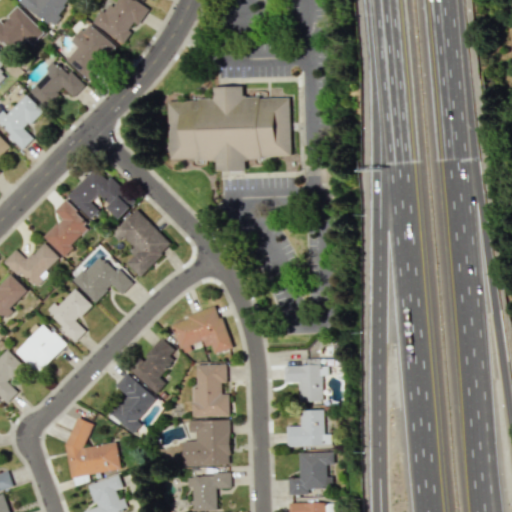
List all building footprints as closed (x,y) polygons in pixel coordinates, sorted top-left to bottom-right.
[(19,0),(19,1),(51,25),(70,0),(19,0)] [(93,23),(124,43),(131,32),(131,33),(148,8),(135,0),(117,0),(113,7),(107,2),(93,23)] [(32,44),(44,33),(18,6),(2,22),(0,20),(0,40),(1,40),(12,51),(26,38),(32,44)] [(88,79),(117,47),(88,22),(71,41),(77,47),(66,59),(88,79)] [(0,70),(9,61),(0,52),(0,70)] [(28,89),(45,106),(64,88),(73,97),(83,87),(57,61),(28,89)] [(169,160),(216,159),(216,170),(245,170),(245,157),(291,156),(290,96),(243,97),(242,86),(214,86),(214,99),(168,99),(169,160)] [(6,114),(5,113),(0,117),(0,125),(23,148),(33,138),(25,129),(43,111),(26,94),(6,114)] [(0,155),(10,146),(0,136),(0,155)] [(90,219),(99,210),(90,201),(97,195),(120,218),(136,201),(110,176),(106,180),(95,168),(67,195),(90,219)] [(44,235),(62,255),(91,227),(64,200),(54,210),(61,219),(44,235)] [(140,276),(172,244),(137,209),(115,231),(134,250),(124,261),(140,276)] [(15,249),(5,260),(33,286),(60,257),(43,242),(27,259),(15,249)] [(95,302),(112,285),(121,294),(131,284),(100,253),(73,280),(95,302)] [(0,315),(4,320),(13,311),(10,307),(27,290),(10,273),(0,283),(0,315)] [(92,305),(73,287),(47,313),(75,340),(85,330),(76,321),(92,305)] [(171,321),(179,350),(203,342),(204,346),(211,344),(214,353),(231,348),(218,306),(171,321)] [(16,351),(39,373),(66,344),(43,322),(16,351)] [(156,393),(165,383),(157,375),(178,352),(161,336),(130,369),(156,393)] [(0,397),(6,404),(19,391),(9,382),(24,366),(7,349),(0,355),(0,397)] [(229,415),(228,393),(221,393),(221,382),(226,382),(226,363),(196,364),(196,388),(191,388),(192,416),(229,415)] [(284,382),(298,381),(299,401),(321,401),(320,364),(283,365),(284,382)] [(156,398),(126,372),(115,385),(126,395),(110,412),(133,434),(141,424),(136,420),(156,398)] [(286,446),(330,445),(329,433),(323,433),(322,409),(300,409),(300,426),(286,426),(286,446)] [(66,444),(70,477),(120,469),(115,442),(83,447),(93,423),(77,417),(66,444)] [(188,420),(189,432),(195,432),(196,440),(182,441),(183,466),(230,465),(229,419),(188,420)] [(298,452),(299,477),(288,478),(288,494),(308,494),(308,488),(331,488),(330,476),(325,476),(325,464),(332,464),(332,451),(298,452)] [(8,470),(0,472),(0,489),(13,486),(8,470)] [(88,484),(96,507),(83,510),(83,511),(126,511),(119,489),(123,487),(119,474),(88,484)] [(192,511),(216,510),(216,487),(230,487),(230,474),(186,474),(187,487),(192,486),(192,511)] [(0,494),(0,511),(23,511),(24,511),(22,511),(9,511),(4,493),(0,494)] [(288,511),(324,511),(324,502),(288,503),(288,511)]
